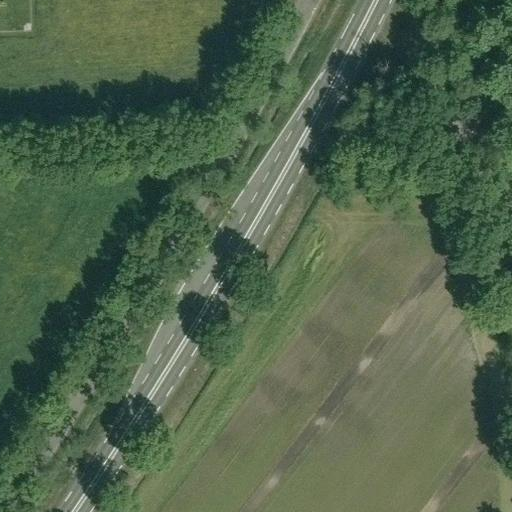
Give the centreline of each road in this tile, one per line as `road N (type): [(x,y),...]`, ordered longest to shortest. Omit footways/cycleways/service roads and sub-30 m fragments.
road 1 (primary): [(71,511),(229,265),(375,0)]
road 2 (unclassified): [(0,499),(162,269),(310,0)]
road 3 (unclassified): [(511,256),(482,158),(413,56),(439,0)]
